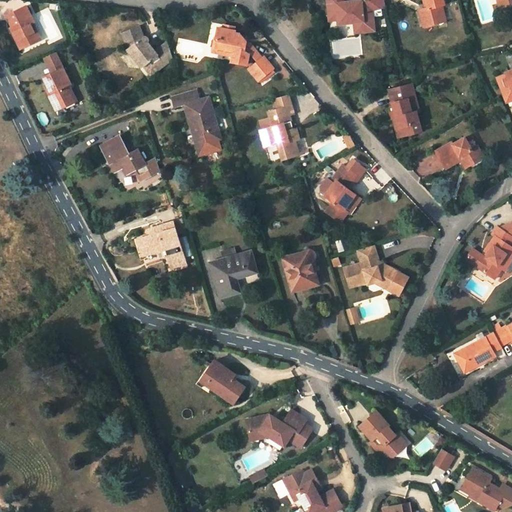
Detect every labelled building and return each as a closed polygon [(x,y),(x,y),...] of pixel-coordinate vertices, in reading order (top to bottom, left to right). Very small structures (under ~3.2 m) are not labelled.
[(351,21),(357,21),(358,31),(372,29),(369,8),(380,6),(384,5),(382,0),(352,0),(338,1),(338,0),(324,0),(324,3),(326,14),(335,13),(335,19),(336,23),(351,21)] [(442,16),(439,5),(437,0),(422,0),(424,7),(420,8),(424,24),(430,23),(435,22),(434,18),(442,16)] [(33,23),(25,6),(7,15),(13,28),(15,27),(17,31),(15,32),(13,33),(19,45),(27,41),(29,45),(37,40),(30,25),(33,23)] [(156,51),(150,42),(148,43),(147,44),(145,40),(146,39),(146,38),(145,37),(144,37),(140,26),(124,32),(129,45),(130,47),(128,49),(142,68),(144,67),(150,62),(157,71),(174,59),(169,42),(156,51)] [(214,46),(232,50),(231,54),(230,60),(245,63),(247,50),(248,47),(243,46),(243,41),(244,39),(236,38),(238,32),(237,32),(233,31),(233,29),(232,29),(220,27),(215,26),(213,36),(213,37),(215,40),(214,46)] [(209,50),(231,54),(232,50),(214,46),(215,40),(213,37),(212,36),(210,45),(209,50)] [(247,50),(256,61),(261,57),(249,42),(248,47),(247,50)] [(256,61),(247,68),(256,79),(272,67),(262,56),(261,57),(256,61)] [(157,71),(150,62),(144,67),(151,76),(157,71)] [(511,68),(496,74),(504,97),(511,94),(511,68)] [(69,84),(62,69),(43,77),(49,90),(51,89),(53,93),(51,94),(49,94),(55,107),(63,103),(65,107),(74,103),(66,86),(69,84)] [(394,111),(398,126),(395,127),(397,135),(414,131),(412,123),(418,121),(415,111),(418,110),(411,82),(391,87),(394,100),(391,100),(394,111)] [(185,106),(192,128),(194,127),(200,145),(220,139),(208,98),(199,101),(196,92),(172,99),(175,109),(185,106)] [(275,98),(278,108),(291,104),(288,94),(275,98)] [(298,138),(295,127),(293,127),(292,128),(290,120),(291,120),(289,113),(294,112),(291,104),(278,108),(268,110),(270,116),(273,125),(262,128),(259,129),(264,145),(277,141),(282,158),(299,153),(295,139),(298,138)] [(260,119),(262,128),(273,125),(270,116),(260,119)] [(347,134),(342,136),(347,147),(352,144),(347,134)] [(469,158),(480,152),(475,142),(468,145),(463,136),(451,142),(450,141),(448,142),(434,150),(443,167),(453,162),(453,161),(452,158),(458,155),(459,158),(463,166),(471,162),(469,158)] [(128,155),(119,137),(101,146),(107,158),(108,159),(109,159),(110,159),(111,159),(112,159),(113,159),(115,162),(110,164),(114,172),(124,167),(127,172),(144,163),(137,150),(128,155)] [(300,154),(306,153),(304,140),(298,141),(300,154)] [(471,162),(482,156),(480,152),(469,158),(471,162)] [(355,195),(344,187),(354,174),(341,164),(329,180),(325,177),(319,185),(319,189),(325,193),(324,195),(333,202),(325,212),(338,221),(345,211),(344,210),(355,195)] [(340,223),(359,198),(355,195),(344,210),(345,211),(338,221),(340,223)] [(187,264),(174,221),(153,228),(156,234),(150,236),(137,240),(141,251),(148,249),(149,254),(165,249),(171,269),(187,264)] [(495,280),(502,269),(510,256),(511,253),(511,246),(509,245),(511,241),(511,222),(500,228),(497,226),(491,234),(494,237),(485,252),(488,254),(485,258),(478,269),(495,280)] [(409,275),(400,270),(380,259),(375,244),(359,249),(362,261),(345,266),(351,285),(368,280),(369,282),(376,280),(383,278),(393,283),(391,288),(400,292),(409,275)] [(237,256),(234,247),(220,252),(223,260),(237,256)] [(478,269),(485,258),(472,249),(465,260),(478,269)] [(312,250),(283,258),(292,291),(318,284),(315,271),(312,262),(315,261),(317,261),(317,260),(317,258),(317,257),(317,255),(317,254),(316,253),(315,252),(314,251),(313,250),(312,250)] [(256,272),(250,252),(237,256),(223,260),(212,264),(221,297),(239,292),(235,276),(239,275),(240,277),(256,272)] [(511,256),(510,256),(502,269),(505,271),(511,260),(511,256)] [(376,280),(391,288),(393,283),(383,278),(376,280)] [(358,322),(355,312),(347,314),(350,324),(358,322)] [(511,324),(508,328),(507,326),(495,333),(502,345),(511,339),(511,324)] [(495,333),(460,352),(470,371),(497,356),(494,352),(503,347),(502,345),(495,333)] [(460,352),(456,355),(466,373),(470,371),(460,352)] [(227,372),(214,363),(206,375),(212,380),(207,387),(234,405),(245,390),(232,381),(225,376),(227,372)] [(235,377),(227,372),(225,376),(232,381),(235,377)] [(201,383),(207,387),(212,380),(206,375),(201,383)] [(267,417),(246,422),(250,436),(261,433),(263,440),(269,438),(285,448),(288,441),(301,449),(312,430),(304,425),(307,421),(292,411),(284,425),(277,421),(276,423),(269,419),(267,417)] [(376,411),(359,426),(372,441),(373,441),(376,444),(373,447),(381,456),(393,457),(402,448),(392,437),(395,435),(388,427),(389,426),(376,411)] [(263,440),(261,433),(250,436),(251,443),(263,440)] [(395,435),(392,437),(402,448),(406,444),(397,433),(395,435)] [(453,457),(440,450),(432,463),(445,470),(453,457)] [(491,479),(473,469),(463,487),(472,492),(471,495),(479,500),(478,501),(495,511),(498,504),(505,492),(501,490),(489,483),(491,479)] [(302,471),(284,481),(292,494),(297,491),(301,499),(308,511),(333,511),(343,507),(334,491),(321,498),(317,492),(313,484),(318,481),(312,471),(305,475),(302,471)] [(261,482),(268,478),(264,472),(257,475),(261,482)] [(257,475),(252,479),(255,485),(261,482),(257,475)] [(318,481),(313,484),(317,492),(322,489),(318,481)] [(511,504),(511,489),(504,485),(501,490),(505,492),(498,504),(504,507),(511,504)] [(472,492),(463,487),(461,490),(471,495),(472,492)] [(296,502),(301,499),(297,491),(292,494),(296,502)]
